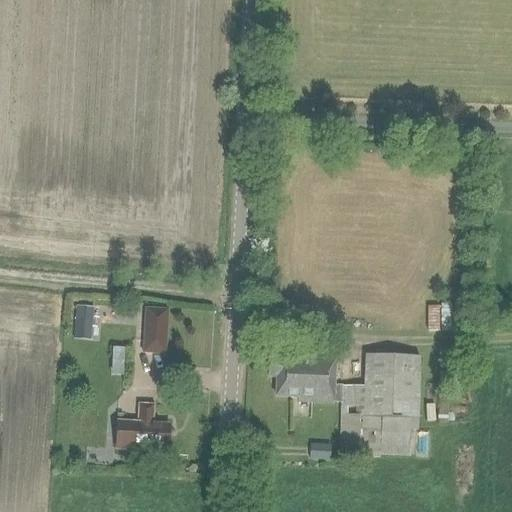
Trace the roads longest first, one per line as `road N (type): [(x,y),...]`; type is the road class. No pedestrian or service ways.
road 1 (tertiary): [(223,511),(252,0)]
road 2 (track): [(236,299),(0,276)]
